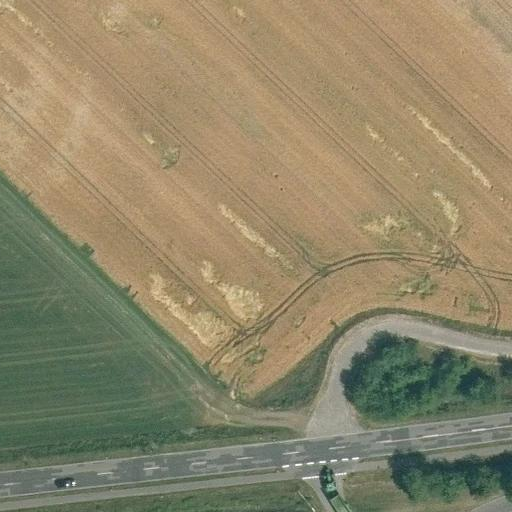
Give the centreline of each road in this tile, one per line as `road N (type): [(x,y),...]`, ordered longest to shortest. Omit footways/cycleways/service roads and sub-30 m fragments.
road 1 (tertiary): [(0,485),(341,443)]
road 2 (track): [(511,352),(402,329),(366,335),(339,376),(341,443)]
road 3 (tertiary): [(341,443),(511,418)]
